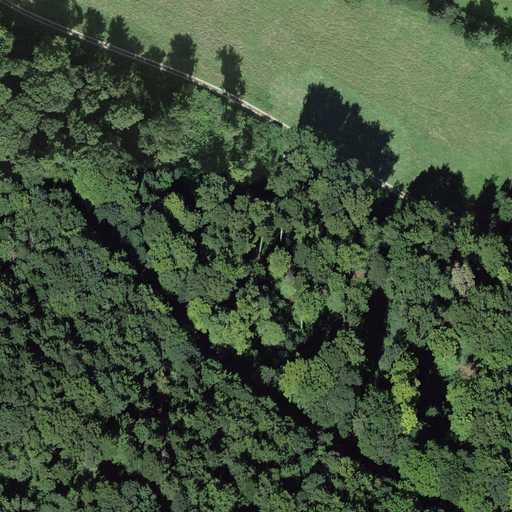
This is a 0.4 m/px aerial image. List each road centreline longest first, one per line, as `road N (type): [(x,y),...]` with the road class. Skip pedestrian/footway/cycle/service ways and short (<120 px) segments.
road 1 (track): [(511,270),(324,149),(0,0)]
road 2 (primary): [(0,156),(225,375),(298,430),(436,511)]
